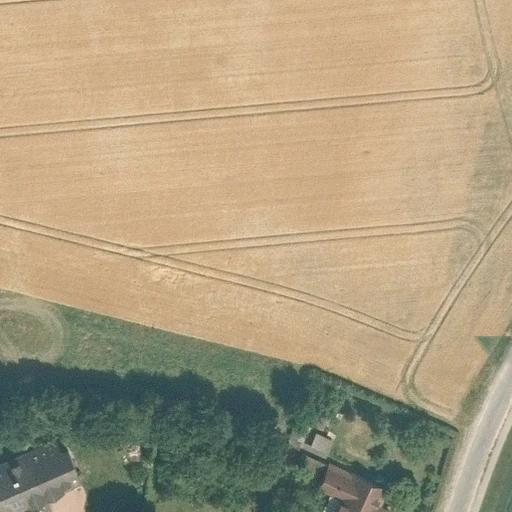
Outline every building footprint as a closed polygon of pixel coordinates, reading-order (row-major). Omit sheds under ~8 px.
[(292,437),(303,440),(306,423),(295,420),(292,437)] [(314,430),(307,447),(325,455),(332,438),(314,430)] [(0,452),(0,506),(62,477),(41,433),(0,452)] [(315,477),(322,460),(302,452),(295,469),(315,477)] [(380,484),(335,461),(308,511),(385,511),(389,507),(373,498),(380,484)]
